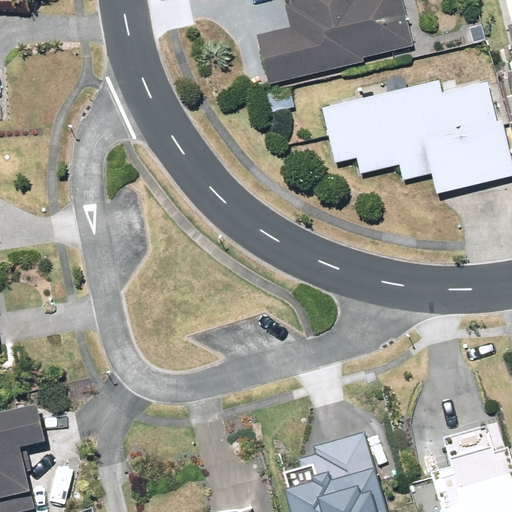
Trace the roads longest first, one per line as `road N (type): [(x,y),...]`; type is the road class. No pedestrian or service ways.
road 1 (residential): [(396,286),(380,322),(347,342),(192,386),(140,378),(118,358),(87,157),(97,129),(149,101)]
road 2 (residential): [(149,101),(179,152),(232,212),(308,256),(396,286)]
